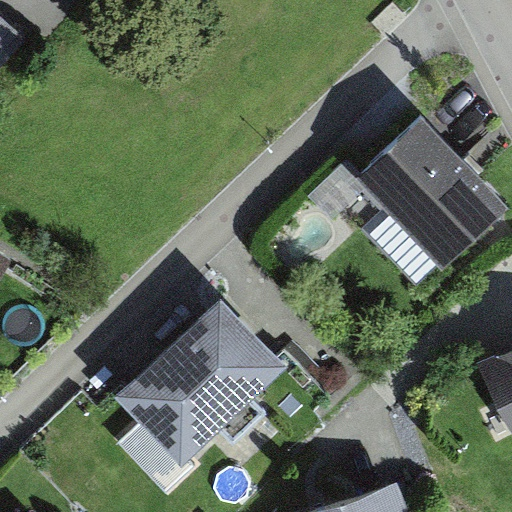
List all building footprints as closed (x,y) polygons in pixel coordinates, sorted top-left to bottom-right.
[(0,64),(18,42),(0,27),(0,64)] [(400,113),(333,179),(424,269),(490,203),(400,113)] [(0,316),(16,293),(0,282),(0,316)] [(263,363),(198,290),(89,387),(155,460),(263,363)] [(511,339),(461,365),(501,447),(511,441),(511,339)] [(393,511),(379,475),(276,511),(393,511)]
